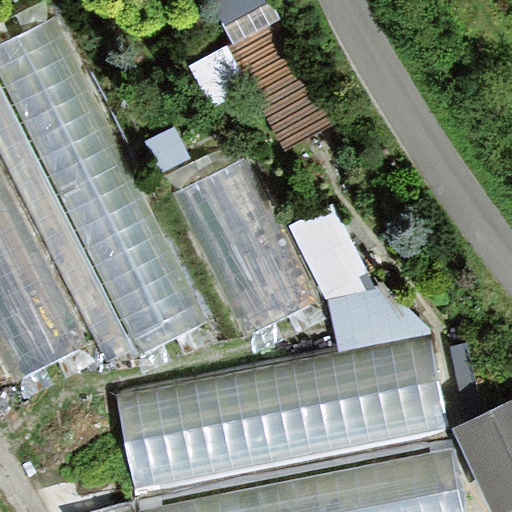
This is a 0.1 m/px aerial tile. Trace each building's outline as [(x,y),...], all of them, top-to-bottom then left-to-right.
[(213,0),(220,18),(252,6),(250,0),(213,0)] [(0,29),(0,359),(14,389),(93,350),(105,375),(225,308),(236,332),(311,299),(238,138),(136,183),(56,5),(0,29)] [(282,144),(320,124),(268,26),(230,46),(282,144)] [(467,511),(436,334),(116,391),(138,511),(467,511)] [(511,511),(511,413),(461,435),(493,511),(511,511)]
